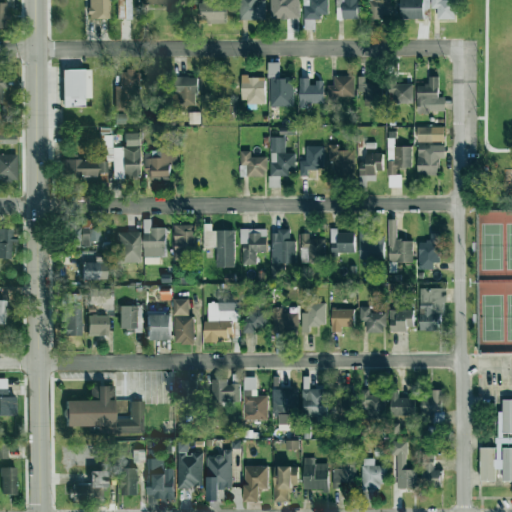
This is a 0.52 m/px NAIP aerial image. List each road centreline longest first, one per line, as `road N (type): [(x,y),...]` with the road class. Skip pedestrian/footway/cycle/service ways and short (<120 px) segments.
road 1 (secondary): [(34,0),(41,511)]
road 2 (residential): [(462,511),(456,47)]
road 3 (residential): [(459,360),(0,364)]
road 4 (residential): [(458,205),(0,207)]
road 5 (residential): [(456,47),(0,49)]
